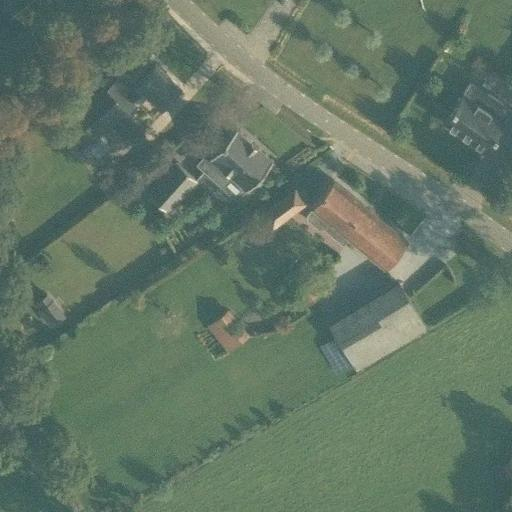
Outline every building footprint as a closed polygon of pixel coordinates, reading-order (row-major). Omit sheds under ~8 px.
[(38,4),(34,0),(16,0),(5,9),(7,11),(3,14),(9,21),(12,18),(15,22),(19,19),(26,28),(44,13),(38,4)] [(68,120),(90,144),(91,145),(100,137),(137,103),(147,93),(161,107),(166,102),(179,87),(154,64),(141,79),(127,93),(128,94),(119,102),(105,87),(68,120)] [(462,93),(442,122),(485,150),(504,121),(504,120),(508,114),(499,108),(503,103),(487,93),(480,105),(462,93)] [(218,140),(197,163),(207,172),(212,165),(224,176),(227,172),(246,188),(272,160),(235,127),(221,143),(218,140)] [(196,133),(182,145),(193,159),(208,147),(196,133)] [(147,192),(168,211),(196,179),(176,160),(147,192)] [(322,228),(327,223),(384,269),(388,265),(395,256),(407,241),(333,180),(312,205),(313,206),(311,209),(306,215),(307,219),(317,228),(321,227),(322,228)] [(272,228),(305,204),(292,185),(258,210),(272,228)] [(356,369),(408,337),(425,327),(398,282),(329,324),(356,369)] [(33,302),(53,327),(65,317),(46,292),(33,302)] [(209,329),(226,355),(244,344),(226,318),(209,329)]
